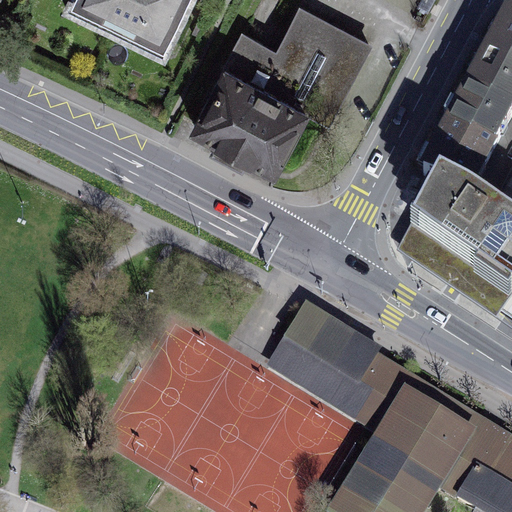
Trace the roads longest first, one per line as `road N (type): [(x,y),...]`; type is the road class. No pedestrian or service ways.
road 1 (primary): [(0,99),(330,267)]
road 2 (secondary): [(466,0),(330,267)]
road 3 (primary): [(330,267),(511,372)]
